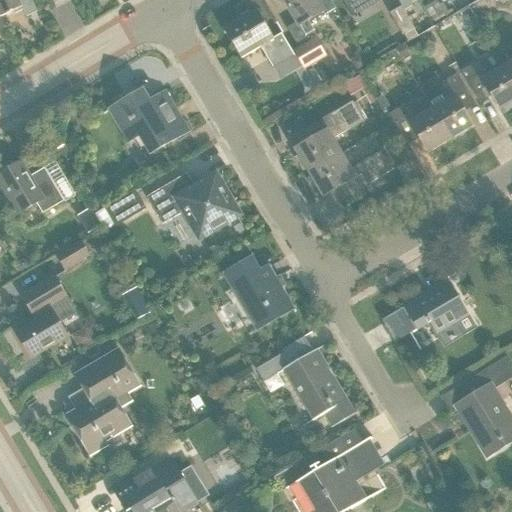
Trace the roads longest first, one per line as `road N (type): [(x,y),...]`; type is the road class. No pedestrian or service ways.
road 1 (unclassified): [(332,297),(162,14)]
road 2 (unclassified): [(332,297),(511,189)]
road 3 (unclassified): [(396,404),(332,297)]
